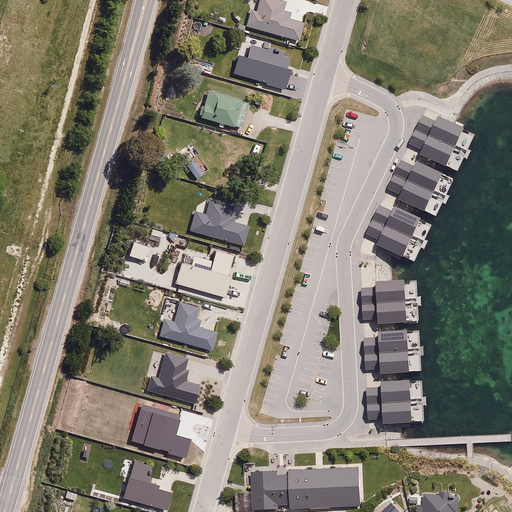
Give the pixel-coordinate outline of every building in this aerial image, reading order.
[(247,27),(300,42),(306,22),(291,18),(292,13),(285,11),(287,3),(277,0),(260,0),(258,11),(252,10),(247,27)] [(248,57),(239,54),(233,75),(286,91),(292,72),(287,70),(291,58),(251,46),(248,57)] [(251,103),(210,91),(202,118),(243,130),(251,103)] [(428,118),(421,133),(470,155),(479,136),(440,117),(437,122),(428,118)] [(460,174),(470,155),(421,133),(414,147),(422,151),(420,155),(460,174)] [(405,163),(398,177),(447,200),(456,181),(417,162),(415,168),(405,163)] [(197,180),(205,175),(197,163),(189,168),(197,180)] [(438,219),(447,200),(398,177),(391,192),(399,196),(398,200),(438,219)] [(244,247),(250,227),(235,223),(240,208),(210,200),(206,215),(197,212),(192,232),(244,247)] [(382,207),(375,220),(424,244),(433,225),(394,207),(391,212),(382,207)] [(414,264),(424,244),(375,220),(367,236),(376,241),(374,244),(414,264)] [(177,285),(226,298),(237,257),(217,251),(211,271),(183,263),(177,285)] [(361,288),(362,304),(416,301),(415,280),(371,282),(372,287),(361,288)] [(417,322),(416,301),(362,304),(362,320),(372,320),(372,324),(417,322)] [(212,351),(217,333),(200,328),(202,321),(197,320),(201,308),(180,303),(175,322),(166,319),(161,337),(212,351)] [(363,338),(364,353),(418,351),(417,329),(374,331),(374,337),(363,338)] [(419,372),(418,351),(364,353),(365,370),(374,370),(375,374),(419,372)] [(192,359),(165,352),(158,376),(149,374),(144,391),(197,405),(203,384),(186,379),(192,359)] [(366,389),(366,404),(420,401),(419,380),(376,382),(376,388),(366,389)] [(421,423),(420,401),(366,404),(367,421),(377,421),(377,425),(421,423)] [(168,511),(173,494),(159,490),(160,486),(149,483),(154,468),(134,462),(123,498),(168,511)] [(359,469),(251,473),(252,511),(360,507),(359,469)] [(455,511),(457,496),(424,493),(422,511),(455,511)] [(251,510),(251,496),(234,497),(235,510),(251,510)] [(394,511),(386,503),(375,511),(394,511)]
